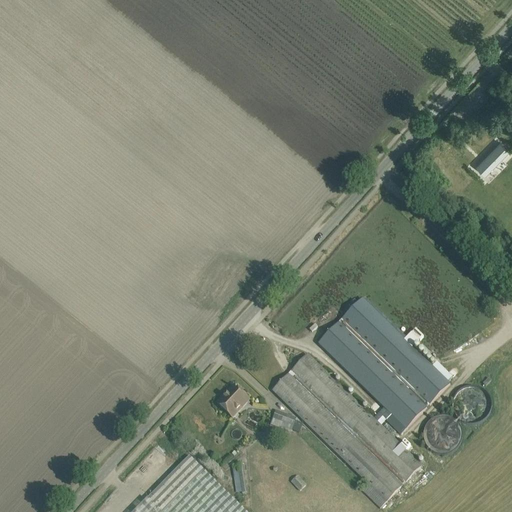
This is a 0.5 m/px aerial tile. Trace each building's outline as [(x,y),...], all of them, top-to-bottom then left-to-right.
[(501,144),(478,168),(487,177),(510,152),(501,144)] [(362,300),(319,344),(406,430),(450,385),(362,300)] [(420,341),(421,340),(424,337),(416,329),(413,333),(412,333),(420,341)] [(422,467),(315,363),(308,356),(273,391),(368,484),(362,492),(380,509),(422,467)] [(249,401),(242,394),(234,387),(218,405),(232,419),(249,401)] [(296,419),(276,411),(273,419),(293,427),(296,428),(299,421),(296,420),(296,419)] [(246,511),(197,464),(189,457),(135,511),(246,511)] [(238,465),(232,466),(236,493),(242,492),(242,494),(247,494),(242,464),(238,465)] [(297,476),(290,482),(298,491),(305,485),(297,476)]
